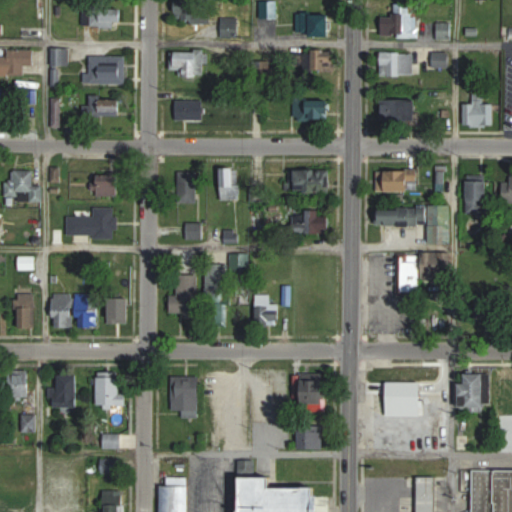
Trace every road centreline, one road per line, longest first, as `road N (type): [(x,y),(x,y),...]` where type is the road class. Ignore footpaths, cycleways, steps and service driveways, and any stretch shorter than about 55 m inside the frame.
road 1 (residential): [(143,511),(149,0)]
road 2 (primary): [(350,511),(351,0)]
road 3 (residential): [(511,145),(0,144)]
road 4 (residential): [(511,350),(0,349)]
